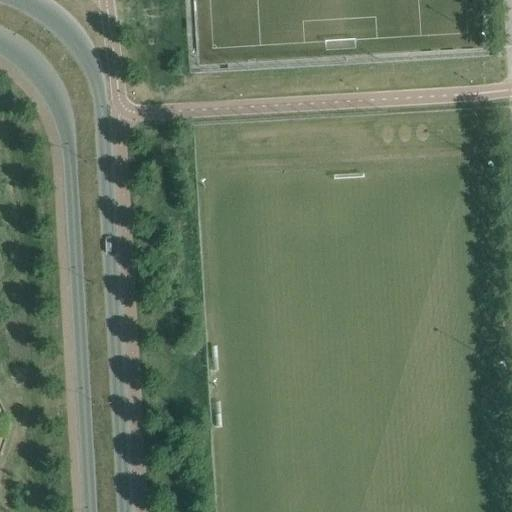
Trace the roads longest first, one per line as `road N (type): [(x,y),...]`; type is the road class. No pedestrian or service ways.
road 1 (tertiary): [(122,511),(99,93),(75,38),(27,0)]
road 2 (tertiary): [(0,44),(44,80),(67,135),(91,511)]
